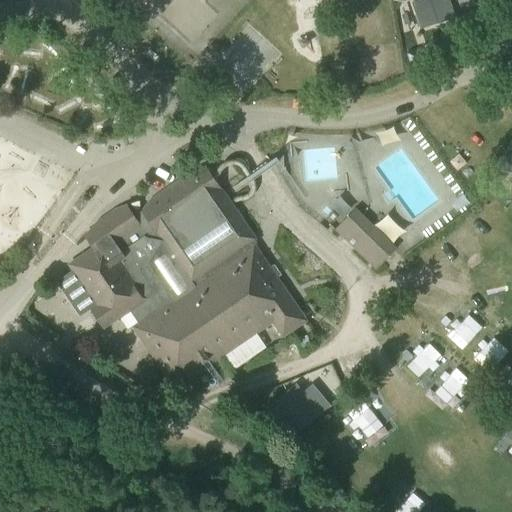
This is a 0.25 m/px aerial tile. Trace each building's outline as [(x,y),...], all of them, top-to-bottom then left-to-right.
[(364,13),(367,32),(388,29),(385,10),(364,13)] [(393,42),(369,45),(372,69),(395,66),(393,42)] [(73,271),(56,282),(79,315),(89,308),(96,304),(98,307),(103,308),(113,301),(120,311),(126,306),(130,311),(138,324),(133,327),(175,389),(273,322),(283,337),(306,321),(254,245),(259,241),(206,166),(192,169),(149,198),(140,211),(140,202),(127,206),(115,211),(98,222),(90,232),(98,245),(72,262),(71,268),(73,271)] [(511,193),(511,170),(501,183),(511,193)] [(355,211),(335,231),(376,271),(396,251),(355,211)] [(425,253),(417,259),(421,265),(429,259),(425,253)] [(438,298),(419,318),(432,330),(451,310),(438,298)] [(461,312),(452,323),(448,320),(436,334),(456,351),(477,326),(461,312)] [(411,355),(426,364),(437,346),(423,337),(411,355)] [(358,401),(341,417),(371,449),(388,433),(358,401)] [(341,460),(353,447),(329,425),(317,438),(341,460)] [(377,466),(357,482),(367,495),(388,478),(377,466)] [(408,493),(392,511),(420,511),(425,507),(408,493)]
